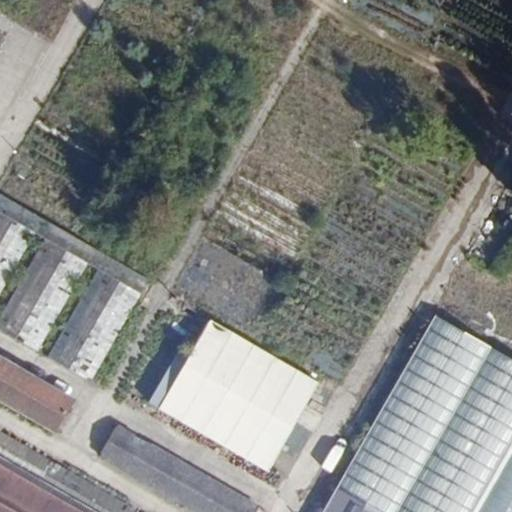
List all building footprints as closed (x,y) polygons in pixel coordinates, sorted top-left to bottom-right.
[(46,361),(89,386),(147,285),(0,200),(0,294),(33,238),(43,244),(0,318),(0,334),(36,355),(85,269),(96,275),(46,361)] [(275,470),(323,377),(212,320),(191,359),(179,353),(151,406),(275,470)] [(322,511),(511,511),(511,367),(432,321),(322,511)] [(0,396),(59,431),(77,401),(0,355),(0,396)] [(98,460),(189,511),(253,511),(256,508),(115,428),(98,460)] [(0,462),(86,511),(132,511),(0,435),(0,462)] [(0,511),(86,511),(0,462),(0,511)]
